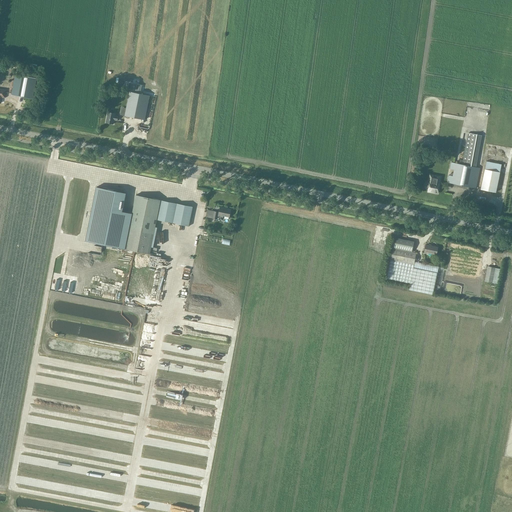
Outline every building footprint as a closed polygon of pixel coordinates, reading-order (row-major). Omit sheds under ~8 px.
[(11,95),(32,99),(36,79),(15,75),(11,95)] [(130,92),(125,116),(145,120),(150,96),(130,92)] [(114,120),(117,121),(118,116),(115,116),(115,114),(108,112),(106,122),(113,124),(114,120)] [(468,133),(462,165),(476,167),(482,136),(468,133)] [(481,189),(496,193),(502,164),(486,161),(481,189)] [(447,182),(476,188),(480,168),(476,167),(462,165),(451,162),(450,169),(454,170),(453,174),(451,173),(450,176),(449,175),(447,182)] [(427,189),(427,191),(437,193),(441,177),(430,175),(428,180),(427,180),(427,181),(426,181),(425,182),(424,182),(424,183),(424,184),(424,185),(424,186),(424,187),(424,188),(425,188),(426,189),(427,189)] [(124,249),(132,214),(122,212),(126,193),(96,187),(85,241),(124,249)] [(193,207),(161,200),(136,195),(132,214),(124,249),(149,254),(156,220),(189,226),(193,207)] [(222,215),(229,217),(231,209),(220,207),(219,212),(207,210),(206,216),(217,219),(217,216),(222,217),(222,215)] [(393,248),(412,252),(414,242),(395,238),(393,248)] [(424,253),(436,255),(438,247),(426,245),(424,253)] [(414,265),(414,264),(416,253),(393,248),(390,260),(414,265)] [(414,264),(414,265),(390,260),(386,279),(410,284),(409,287),(433,292),(438,270),(414,264)] [(487,266),(484,281),(492,282),(495,267),(487,266)] [(495,343),(490,374),(495,375),(500,345),(499,345),(500,343),(495,343)] [(484,350),(480,374),(484,375),(488,350),(484,350)]
